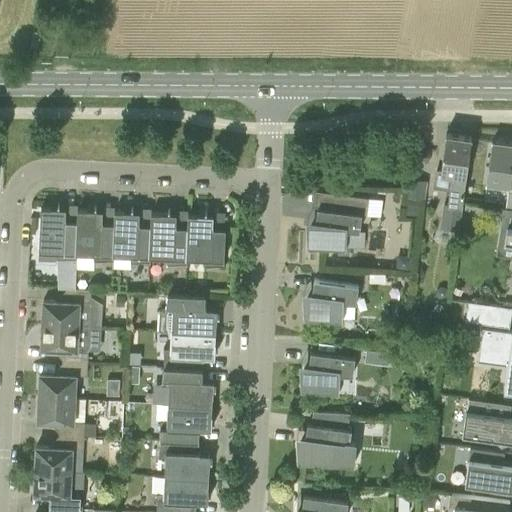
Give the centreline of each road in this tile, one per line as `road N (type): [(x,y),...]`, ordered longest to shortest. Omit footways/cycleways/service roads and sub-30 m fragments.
road 1 (residential): [(0,397),(10,206),(28,179),(266,185)]
road 2 (residential): [(248,511),(266,185)]
road 3 (secondary): [(0,86),(269,87)]
road 4 (secondary): [(269,87),(511,89)]
